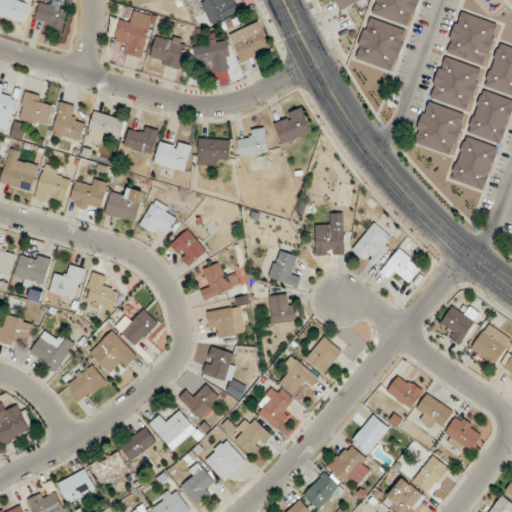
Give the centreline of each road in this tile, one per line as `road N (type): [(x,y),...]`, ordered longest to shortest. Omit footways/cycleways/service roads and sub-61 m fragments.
road 1 (residential): [(0,212),(141,260),(165,281),(184,339),(171,369),(120,412),(0,481)]
road 2 (tertiary): [(511,286),(437,225),(371,150),(284,0)]
road 3 (residential): [(240,511),(470,254)]
road 4 (residential): [(0,47),(206,106),(241,100),(315,63)]
road 5 (residential): [(453,511),(505,444),(506,415),(403,332),(356,301),(334,299)]
